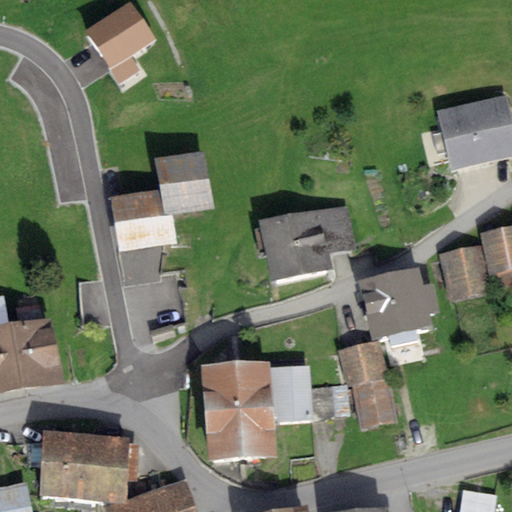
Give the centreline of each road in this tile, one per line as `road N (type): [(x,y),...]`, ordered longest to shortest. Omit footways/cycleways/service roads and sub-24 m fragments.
road 1 (residential): [(511,193),(346,287),(215,333),(121,418)]
road 2 (residential): [(121,418),(128,360),(121,306),(79,116),(56,70),(25,44),(0,38)]
road 3 (tertiary): [(219,496),(265,508),(376,487)]
road 4 (tertiary): [(376,487),(511,451)]
road 5 (tertiary): [(121,418),(219,496)]
road 6 (tertiary): [(0,415),(75,406),(121,418)]
